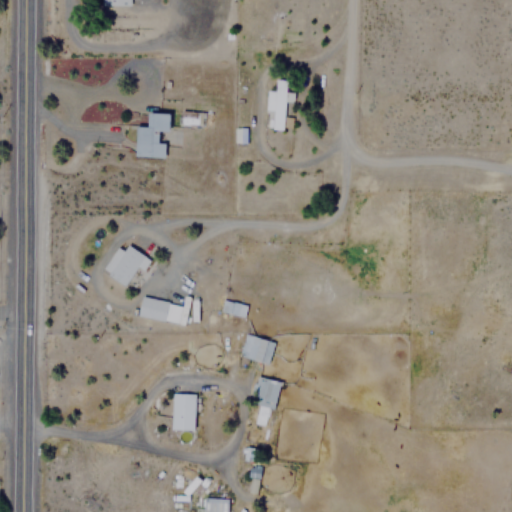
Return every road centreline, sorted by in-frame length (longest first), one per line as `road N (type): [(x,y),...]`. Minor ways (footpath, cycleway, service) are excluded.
road 1 (tertiary): [(22,511),(24,0)]
road 2 (residential): [(342,142),(371,161),(511,169)]
road 3 (residential): [(349,0),(342,142)]
